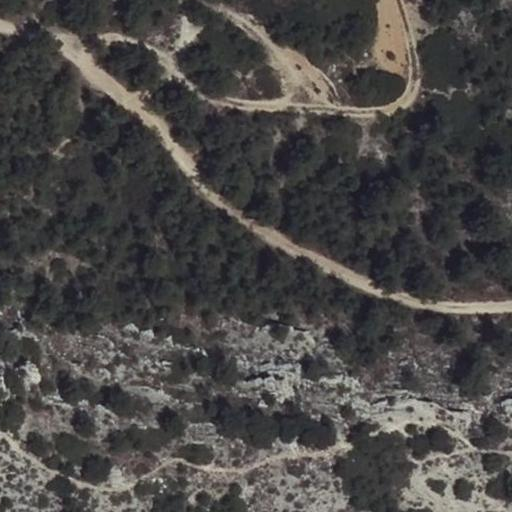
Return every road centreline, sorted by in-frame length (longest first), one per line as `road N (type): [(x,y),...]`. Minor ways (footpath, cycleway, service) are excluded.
road 1 (track): [(511,292),(362,286),(243,210),(80,52),(44,30),(0,20)]
road 2 (track): [(44,30),(121,31),(211,99),(379,112),(410,95),(417,74),(396,0)]
road 3 (track): [(322,105),(238,17),(195,0)]
road 4 (track): [(128,99),(168,67),(208,5)]
